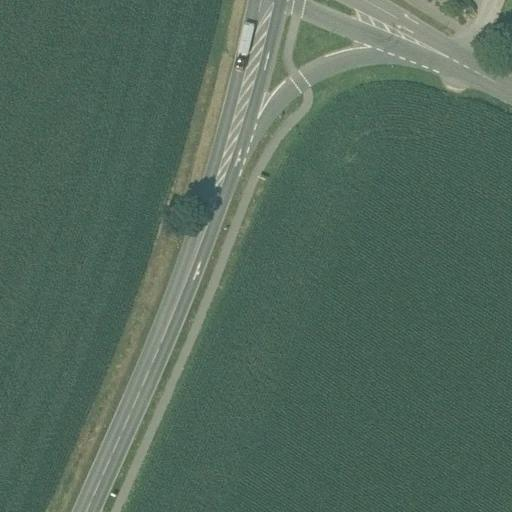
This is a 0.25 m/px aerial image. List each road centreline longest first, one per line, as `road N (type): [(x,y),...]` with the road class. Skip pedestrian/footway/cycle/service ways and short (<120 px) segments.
road 1 (secondary): [(87,511),(188,279),(226,161)]
road 2 (secondary): [(226,161),(298,81),(360,55),(435,47)]
road 3 (secondary): [(226,161),(267,0)]
